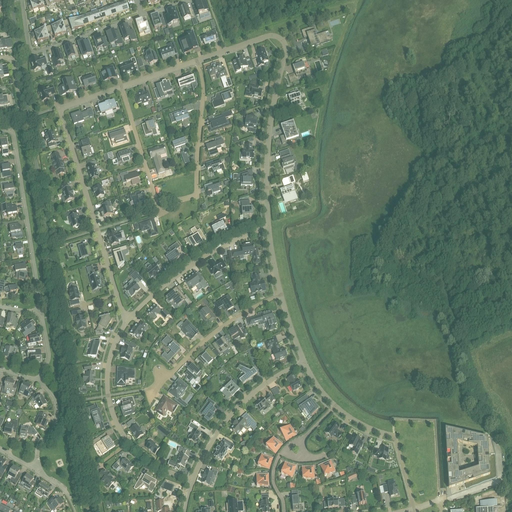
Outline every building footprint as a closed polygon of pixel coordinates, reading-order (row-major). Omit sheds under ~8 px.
[(39,9),(35,0),(29,0),(31,6),(28,7),(30,11),(38,8),(39,9)] [(42,0),(35,0),(39,9),(48,6),(45,1),(43,2),(42,0)] [(205,0),(195,4),(197,8),(194,9),(196,16),(199,15),(203,15),(205,15),(208,10),(205,0)] [(120,3),(123,12),(128,10),(129,10),(126,2),(120,4),(120,3)] [(120,3),(114,5),(117,14),(123,12),(120,3)] [(114,5),(108,7),(112,16),(117,14),(114,5)] [(184,19),(190,16),(191,19),(195,18),(192,9),(189,10),(188,10),(187,6),(184,7),(184,6),(180,7),(181,8),(180,8),(184,19)] [(108,7),(103,9),(106,18),(112,16),(108,7)] [(103,10),(98,12),(100,20),(106,18),(103,9),(102,9),(103,10)] [(165,17),(168,26),(172,25),(171,23),(178,21),(174,9),(167,12),(168,16),(165,17)] [(98,12),(92,14),(94,22),(100,20),(98,12)] [(92,14),(86,16),(89,24),(94,22),(92,14)] [(158,15),(151,17),(155,29),(161,26),(162,28),(166,26),(163,19),(160,20),(158,15)] [(80,17),(84,27),(84,26),(89,24),(86,16),(81,18),(80,17)] [(74,18),(78,29),(84,27),(80,17),(75,19),(74,18)] [(74,18),(65,21),(68,27),(70,26),(72,31),(78,29),(74,18)] [(139,22),(136,23),(139,34),(149,30),(150,33),(151,33),(146,19),(139,22)] [(61,35),(66,33),(64,28),(67,27),(68,27),(65,21),(62,22),(62,23),(57,25),(57,24),(61,35)] [(57,24),(48,27),(50,33),(53,32),(55,37),(61,35),(57,24)] [(127,26),(121,28),(122,33),(121,34),(123,38),(124,38),(125,40),(130,38),(131,42),(136,41),(133,32),(130,33),(127,26)] [(45,29),(40,31),(43,41),(49,39),(47,34),(50,33),(48,27),(45,28),(45,29)] [(301,31),(304,39),(307,38),(311,48),(320,44),(320,43),(324,42),(323,39),(326,38),(327,38),(326,33),(320,35),(320,36),(317,37),(313,27),(301,31)] [(38,43),(43,41),(40,31),(31,34),(33,38),(36,37),(38,43)] [(114,31),(107,34),(110,45),(116,43),(117,46),(122,44),(118,33),(115,34),(114,31)] [(207,37),(206,35),(200,37),(202,43),(204,42),(205,46),(216,42),(214,38),(218,37),(215,31),(210,32),(211,35),(207,37)] [(188,39),(180,42),(184,54),(193,52),(192,50),(198,48),(196,44),(198,43),(196,37),(194,37),(193,34),(187,36),(188,39)] [(107,47),(104,38),(101,40),(100,36),(94,38),(97,49),(103,47),(104,48),(107,47)] [(12,49),(11,40),(6,41),(5,40),(1,40),(3,51),(7,51),(7,50),(12,49)] [(92,54),(88,42),(84,44),(83,42),(78,43),(82,54),(85,53),(86,56),(92,54)] [(168,45),(169,50),(160,53),(163,60),(174,57),(173,55),(176,53),(173,44),(168,45)] [(71,45),(64,48),(65,52),(66,52),(68,57),(74,55),(75,57),(79,56),(76,48),(73,49),(71,45)] [(259,59),(256,61),(258,67),(264,65),(263,62),(268,61),(267,56),(268,56),(268,55),(267,52),(266,52),(265,52),(264,49),(256,51),(259,59)] [(53,53),(55,58),(52,59),(55,67),(61,65),(60,62),(63,60),(60,50),(53,53)] [(155,55),(149,52),(144,54),(147,62),(149,62),(150,65),(157,62),(155,55)] [(237,60),(232,62),(236,73),(241,71),(240,68),(243,68),(248,66),(249,68),(250,69),(252,69),(253,69),(250,58),(245,59),(244,56),(239,57),(240,60),(238,61),(237,60)] [(38,58),(30,60),(34,71),(41,68),(41,67),(46,65),(44,58),(38,60),(38,58)] [(131,59),(132,62),(119,67),(122,74),(127,73),(127,74),(130,73),(130,72),(135,70),(133,65),(137,64),(135,58),(131,59)] [(301,64),(301,63),(301,62),(300,62),(300,61),(299,61),(298,61),(297,61),(296,61),(296,62),(295,62),(295,63),(295,64),(296,66),(293,67),(295,74),(288,76),(290,83),(297,80),(298,80),(298,79),(298,78),(298,77),(305,75),(306,77),(311,76),(309,69),(306,70),(304,63),(301,64)] [(208,68),(208,69),(210,76),(211,76),(219,73),(221,78),(227,76),(225,69),(222,70),(220,64),(216,66),(215,63),(211,65),(212,67),(208,68)] [(106,71),(106,72),(101,74),(103,81),(111,78),(112,79),(116,78),(114,72),(117,71),(114,64),(111,66),(112,69),(106,71)] [(2,66),(0,66),(0,78),(4,77),(4,76),(9,75),(8,66),(7,66),(7,67),(2,68),(2,66)] [(187,85),(191,84),(193,90),(195,89),(195,90),(196,89),(197,88),(197,90),(196,80),(194,81),(193,77),(192,78),(191,74),(183,77),(184,80),(178,82),(181,90),(187,87),(187,85)] [(81,85),(84,84),(85,87),(96,84),(93,76),(83,80),(82,77),(78,78),(81,85)] [(64,86),(58,88),(61,95),(73,91),(72,89),(75,88),(76,90),(72,78),(66,81),(67,84),(64,85),(64,86)] [(254,96),(254,97),(258,98),(258,97),(261,97),(263,90),(259,90),(259,86),(260,80),(259,80),(250,83),(250,84),(248,91),(247,90),(246,96),(251,97),(251,95),(254,96)] [(163,84),(162,84),(156,86),(157,89),(154,90),(157,100),(168,96),(167,93),(172,91),(169,82),(166,83),(166,81),(162,83),(163,84)] [(49,99),(48,96),(55,94),(52,87),(46,89),(39,91),(39,92),(38,93),(39,96),(40,96),(41,96),(42,101),(49,99)] [(214,102),(212,103),(214,109),(221,106),(220,104),(232,100),(230,94),(232,93),(231,89),(222,93),(223,96),(213,99),(214,102)] [(291,96),(288,97),(290,102),(291,102),(292,104),(291,104),(293,109),(296,108),(297,110),(302,108),(302,106),(301,105),(300,101),(299,99),(301,98),(300,93),(299,94),(298,90),(290,93),(291,96)] [(148,92),(144,93),(143,91),(142,91),(137,93),(138,95),(135,97),(137,104),(142,102),(143,104),(148,102),(148,100),(151,99),(148,92)] [(11,95),(3,97),(4,106),(9,105),(9,106),(13,105),(11,95)] [(105,103),(106,104),(98,106),(100,112),(99,112),(100,116),(106,114),(105,113),(112,110),(113,111),(119,109),(117,103),(115,104),(114,101),(110,102),(110,101),(105,103)] [(174,113),(169,115),(172,123),(176,122),(177,123),(182,121),(182,124),(183,124),(184,127),(187,126),(190,125),(188,119),(186,113),(193,110),(191,105),(183,108),(184,110),(178,112),(179,115),(175,116),(174,113)] [(84,122),(82,118),(84,119),(89,117),(90,118),(94,116),(91,109),(87,110),(87,111),(81,113),(80,112),(71,116),(74,125),(75,125),(77,130),(83,128),(81,124),(80,123),(84,122)] [(211,125),(209,126),(211,131),(218,128),(218,127),(221,125),(222,127),(229,124),(227,118),(232,117),(230,112),(221,115),(222,116),(210,120),(211,125)] [(253,114),(244,117),(245,120),(246,120),(245,128),(250,129),(249,131),(255,132),(257,124),(256,124),(257,118),(255,118),(253,114)] [(145,136),(153,134),(152,131),(155,129),(154,124),(156,123),(154,118),(148,120),(149,123),(142,125),(145,136)] [(284,136),(280,138),(282,144),(297,139),(297,138),(298,137),(293,122),(281,126),(284,136)] [(124,131),(118,133),(117,130),(109,133),(109,132),(108,132),(113,146),(111,141),(115,140),(116,144),(127,141),(128,141),(124,131)] [(53,132),(50,133),(49,131),(45,132),(46,134),(45,135),(46,138),(45,138),(46,141),(47,141),(48,144),(47,144),(49,148),(55,146),(54,142),(56,142),(53,132)] [(0,147),(2,147),(2,151),(1,152),(2,155),(8,154),(6,141),(7,141),(7,137),(0,138),(0,147)] [(210,157),(219,154),(217,150),(221,149),(220,147),(224,146),(221,137),(215,140),(216,143),(206,146),(210,157)] [(173,143),(174,149),(181,146),(183,153),(181,153),(183,161),(189,159),(187,153),(189,152),(185,139),(180,140),(181,141),(173,143)] [(88,140),(79,143),(81,147),(82,146),(83,150),(82,150),(84,158),(92,156),(90,149),(89,148),(91,148),(90,144),(89,144),(88,140)] [(246,160),(246,158),(254,159),(254,151),(251,151),(251,149),(252,149),(252,144),(245,144),(244,148),(245,148),(245,150),(243,150),(243,153),(241,153),(241,159),(246,160)] [(153,158),(158,174),(165,172),(160,156),(166,154),(164,147),(149,151),(151,158),(153,158)] [(117,155),(118,159),(112,161),(114,166),(118,164),(118,162),(119,162),(119,163),(123,161),(123,163),(130,161),(129,159),(133,158),(131,150),(122,153),(122,152),(118,153),(119,154),(117,155)] [(283,165),(282,165),(283,169),(285,168),(285,170),(293,168),(293,166),(294,165),(294,163),(295,162),(295,161),(295,160),(295,159),(294,159),(294,158),(294,157),(291,158),(288,150),(280,153),(281,159),(282,163),(283,163),(283,165)] [(60,158),(58,153),(51,156),(53,160),(52,161),(55,171),(58,170),(60,174),(65,173),(63,169),(64,168),(61,158),(60,158)] [(98,177),(95,166),(97,165),(96,161),(89,163),(90,167),(87,168),(91,179),(98,177)] [(208,170),(209,169),(211,173),(224,169),(223,164),(222,165),(220,161),(206,166),(208,170)] [(4,162),(0,162),(0,169),(2,169),(3,178),(7,178),(7,179),(13,178),(11,174),(10,174),(10,172),(11,172),(10,165),(4,165),(4,162)] [(237,174),(237,179),(238,179),(238,182),(241,182),(241,186),(253,186),(253,178),(250,178),(250,175),(253,174),(251,170),(253,169),(237,174)] [(139,179),(138,174),(137,172),(128,175),(127,172),(120,174),(123,184),(126,183),(127,183),(127,182),(131,181),(132,186),(140,183),(139,179)] [(294,183),(292,177),(282,180),(284,186),(294,183)] [(9,198),(12,198),(15,190),(14,190),(13,185),(8,186),(7,182),(0,184),(2,191),(5,191),(4,192),(9,198)] [(67,184),(60,186),(62,190),(64,194),(62,199),(63,203),(67,201),(67,202),(70,201),(70,200),(74,199),(72,195),(74,195),(73,191),(71,191),(70,188),(71,188),(70,187),(68,188),(67,184)] [(208,192),(206,192),(208,197),(222,192),(220,188),(222,187),(220,184),(207,188),(208,192)] [(93,188),(94,190),(93,190),(94,194),(95,193),(96,198),(100,197),(100,198),(104,197),(103,196),(104,196),(101,186),(93,188)] [(280,190),(282,196),(284,195),(285,197),(287,201),(296,198),(293,192),(295,191),(293,186),(280,190)] [(129,196),(131,202),(133,201),(135,205),(136,205),(137,208),(144,205),(143,203),(146,202),(144,194),(136,197),(136,194),(129,196)] [(99,210),(100,214),(101,214),(102,217),(106,216),(109,217),(110,215),(113,214),(112,211),(114,208),(111,207),(110,202),(102,204),(103,208),(104,207),(104,208),(105,208),(104,209),(99,210)] [(241,206),(242,216),(243,216),(243,221),(250,218),(250,217),(249,218),(249,215),(254,215),(253,207),(250,207),(249,202),(239,202),(240,206),(241,206)] [(18,214),(17,207),(12,207),(11,204),(0,206),(1,213),(7,212),(7,216),(18,214)] [(64,214),(65,218),(68,217),(69,221),(71,220),(73,228),(75,227),(76,228),(77,228),(78,228),(78,227),(79,226),(81,225),(78,218),(79,218),(78,214),(73,216),(72,212),(64,214)] [(215,235),(218,234),(219,234),(221,233),(221,232),(226,230),(224,226),(226,225),(224,220),(226,219),(223,215),(217,218),(220,222),(215,224),(216,227),(212,229),(215,235)] [(138,223),(140,228),(141,228),(142,232),(148,230),(150,236),(158,234),(154,222),(149,224),(148,220),(138,223)] [(21,231),(19,225),(9,226),(10,231),(9,232),(12,235),(13,238),(15,238),(17,239),(17,238),(23,237),(22,231),(21,231)] [(203,243),(202,242),(200,238),(203,236),(199,230),(197,231),(194,228),(190,230),(194,236),(192,238),(191,238),(188,240),(187,239),(185,240),(187,244),(186,244),(186,245),(188,244),(190,246),(191,245),(193,248),(196,246),(197,247),(203,243)] [(107,234),(109,238),(108,238),(109,238),(110,241),(109,241),(110,241),(111,245),(119,243),(118,240),(122,239),(120,233),(116,234),(115,232),(107,234)] [(18,256),(24,255),(23,251),(23,245),(22,245),(21,242),(15,243),(16,251),(14,252),(15,255),(12,255),(13,259),(12,259),(18,258),(18,256)] [(80,242),(74,244),(70,246),(72,253),(79,253),(81,259),(88,257),(87,254),(90,253),(88,246),(85,247),(85,245),(82,246),(80,242)] [(172,262),(176,259),(177,259),(180,257),(176,250),(180,247),(177,243),(169,249),(171,251),(167,254),(168,256),(166,257),(171,264),(171,263),(172,263),(172,262)] [(242,250),(236,251),(233,251),(231,252),(232,258),(234,257),(239,256),(240,260),(244,259),(243,256),(252,254),(254,264),(260,264),(257,247),(254,248),(254,244),(249,245),(249,244),(246,245),(241,246),(242,250)] [(124,263),(121,252),(127,250),(126,247),(113,251),(113,254),(118,269),(124,263)] [(153,277),(154,278),(157,275),(156,274),(160,271),(161,271),(157,267),(160,264),(155,258),(153,260),(156,264),(155,265),(155,264),(155,265),(151,268),(148,264),(145,266),(148,270),(145,273),(144,273),(150,280),(150,279),(153,277)] [(208,264),(210,267),(208,268),(212,275),(213,274),(214,275),(220,272),(219,270),(226,267),(222,260),(217,263),(217,264),(216,265),(214,261),(208,264)] [(19,275),(18,280),(24,281),(25,276),(27,276),(26,276),(26,272),(26,271),(27,271),(26,264),(20,265),(19,262),(12,263),(13,267),(15,266),(15,272),(17,272),(17,275),(19,275)] [(92,273),(93,273),(91,267),(86,268),(88,274),(89,274),(89,277),(92,287),(93,287),(94,291),(101,289),(100,284),(101,284),(99,279),(98,280),(97,275),(92,276),(92,273)] [(184,281),(191,290),(196,286),(199,291),(203,287),(204,289),(207,287),(198,273),(195,275),(194,274),(184,281)] [(253,285),(250,285),(252,293),(265,290),(265,289),(265,288),(265,287),(265,286),(265,285),(265,284),(264,284),(264,282),(261,283),(260,281),(259,275),(255,276),(255,273),(251,274),(253,285)] [(124,288),(126,290),(125,291),(124,291),(126,293),(125,294),(128,297),(130,296),(131,298),(131,297),(134,294),(135,294),(137,292),(140,289),(141,289),(134,282),(134,283),(132,280),(124,288)] [(6,289),(5,286),(6,282),(0,281),(0,282),(0,292),(4,293),(7,295),(9,294),(10,298),(10,297),(11,297),(12,297),(14,296),(14,295),(15,294),(16,292),(17,292),(17,291),(18,290),(16,286),(9,288),(8,288),(6,289)] [(77,286),(75,286),(74,285),(73,285),(73,284),(72,284),(72,285),(71,285),(71,286),(70,286),(70,287),(71,289),(69,290),(70,293),(69,293),(70,297),(72,302),(69,303),(70,307),(80,304),(79,299),(80,299),(79,297),(79,293),(78,294),(77,286)] [(177,306),(182,302),(184,301),(188,305),(192,302),(186,295),(184,296),(176,287),(172,291),(173,292),(169,295),(170,297),(166,301),(168,304),(173,301),(177,306)] [(214,304),(217,309),(218,309),(219,309),(221,308),(221,307),(224,305),(227,311),(233,307),(232,307),(228,302),(232,300),(228,295),(214,304)] [(205,299),(201,301),(205,306),(205,307),(207,305),(209,308),(211,306),(209,304),(205,299)] [(155,305),(147,313),(152,319),(154,320),(155,320),(157,318),(157,317),(156,316),(161,311),(155,305)] [(212,314),(207,307),(199,313),(201,316),(202,316),(206,321),(205,322),(208,325),(214,320),(210,315),(212,314)] [(79,309),(71,311),(72,316),(73,316),(75,322),(76,322),(77,325),(78,330),(79,331),(80,331),(80,332),(81,332),(82,332),(85,331),(84,328),(85,328),(86,327),(85,323),(86,323),(85,320),(84,320),(83,316),(78,318),(77,315),(80,314),(79,309)] [(247,320),(249,326),(259,323),(260,323),(266,321),(269,331),(276,329),(274,324),(277,323),(274,317),(273,317),(271,311),(265,313),(265,312),(258,314),(258,316),(247,320)] [(10,328),(10,327),(16,328),(18,320),(14,319),(15,316),(9,315),(7,324),(6,325),(6,327),(6,328),(9,328),(10,328)] [(99,326),(95,331),(96,335),(104,334),(103,330),(104,330),(104,329),(106,330),(112,320),(110,319),(109,316),(110,316),(110,315),(106,316),(104,316),(103,317),(99,318),(100,318),(101,321),(98,326),(99,326)] [(24,330),(21,332),(25,337),(35,329),(33,326),(36,324),(33,321),(29,322),(28,320),(21,326),(24,330)] [(181,322),(177,326),(179,329),(180,328),(182,330),(182,331),(180,334),(182,337),(185,335),(187,337),(188,337),(191,339),(192,339),(193,337),(194,337),(193,337),(198,333),(187,321),(184,324),(181,322)] [(141,337),(142,334),(143,334),(142,333),(145,330),(146,331),(148,328),(141,323),(139,326),(137,324),(134,328),(132,330),(130,334),(138,340),(140,337),(141,337)] [(231,338),(232,337),(234,340),(239,337),(241,339),(245,338),(242,324),(241,324),(235,328),(234,328),(228,332),(231,338)] [(33,336),(33,337),(30,337),(31,341),(27,342),(28,348),(37,346),(36,343),(40,342),(41,341),(41,338),(40,338),(39,336),(37,336),(36,335),(33,336)] [(165,353),(161,356),(167,361),(172,355),(173,357),(180,350),(178,348),(179,347),(177,345),(176,346),(171,342),(172,340),(167,336),(165,339),(162,342),(169,348),(169,347),(172,350),(167,355),(165,353)] [(212,345),(220,356),(220,355),(222,354),(223,353),(225,357),(230,353),(228,350),(228,349),(230,348),(231,347),(223,337),(220,339),(221,340),(216,344),(215,343),(212,345)] [(88,355),(96,358),(97,356),(97,354),(98,351),(99,349),(99,347),(100,344),(100,343),(99,339),(91,340),(92,341),(91,342),(92,342),(91,345),(89,345),(88,348),(90,349),(89,355),(88,355)] [(276,339),(266,343),(268,350),(272,349),(273,353),(276,361),(279,359),(280,360),(284,359),(283,358),(287,356),(286,355),(287,354),(286,350),(285,351),(284,349),(280,350),(276,339)] [(121,351),(123,352),(121,358),(127,360),(128,356),(130,357),(132,350),(133,348),(135,349),(137,346),(131,344),(130,346),(129,349),(125,347),(124,347),(123,347),(121,351)] [(2,353),(4,353),(3,357),(10,359),(11,355),(16,356),(18,348),(12,347),(12,349),(6,347),(5,349),(3,348),(2,353)] [(251,349),(247,350),(250,355),(252,360),(256,358),(254,354),(252,348),(251,349)] [(213,361),(211,359),(212,358),(214,360),(216,357),(210,350),(207,352),(206,351),(206,350),(197,359),(203,366),(207,363),(208,365),(213,361)] [(27,357),(31,357),(31,361),(36,361),(36,363),(40,362),(40,361),(41,361),(41,354),(36,354),(36,351),(27,351),(27,357)] [(187,376),(186,378),(190,382),(193,379),(195,381),(198,377),(199,378),(203,374),(192,364),(187,370),(188,371),(185,374),(186,375),(186,376),(187,376)] [(84,367),(84,371),(86,370),(87,373),(86,373),(86,375),(83,375),(83,382),(86,382),(86,384),(94,385),(94,373),(92,373),(91,369),(92,369),(91,366),(84,367)] [(135,370),(126,368),(126,372),(117,372),(117,377),(118,377),(118,380),(117,380),(117,387),(121,387),(121,385),(125,385),(126,385),(126,379),(132,379),(132,378),(135,378),(135,370)] [(243,378),(239,380),(243,385),(246,382),(252,378),(257,373),(254,369),(250,371),(247,370),(245,369),(244,370),(242,373),(244,374),(245,375),(243,377),(243,378)] [(287,379),(290,384),(289,384),(293,392),(296,390),(296,391),(299,389),(298,388),(301,387),(297,379),(296,380),(294,375),(287,379)] [(12,380),(7,379),(7,380),(6,380),(4,385),(5,385),(5,387),(3,387),(1,394),(6,395),(7,391),(10,392),(11,394),(14,395),(17,386),(14,385),(15,383),(11,382),(12,380)] [(172,391),(170,394),(177,399),(179,396),(180,397),(181,397),(182,396),(184,394),(185,392),(184,392),(182,390),(183,389),(185,387),(186,388),(188,386),(181,381),(179,383),(178,382),(177,384),(176,385),(175,385),(171,390),(172,391)] [(229,398),(231,396),(232,397),(239,390),(231,382),(224,388),(226,390),(222,393),(226,397),(225,398),(228,401),(230,399),(229,398)] [(26,385),(23,384),(19,393),(29,398),(33,391),(29,389),(31,386),(27,384),(26,385)] [(31,401),(36,405),(37,404),(40,409),(47,405),(46,404),(46,402),(45,401),(44,400),(42,396),(40,397),(39,396),(36,394),(31,401)] [(256,408),(260,412),(266,407),(267,409),(269,409),(270,408),(270,406),(269,405),(271,403),(275,401),(271,394),(267,397),(264,400),(262,398),(259,400),(259,401),(254,405),(255,406),(254,407),(256,408)] [(126,398),(128,402),(122,404),(124,408),(121,409),(123,417),(135,414),(132,405),(131,406),(130,402),(134,401),(132,397),(126,398)] [(174,412),(173,411),(177,406),(165,398),(156,411),(160,414),(160,415),(164,417),(165,417),(166,417),(166,416),(167,416),(167,415),(167,414),(166,414),(166,413),(168,411),(173,414),(174,412)] [(208,399),(206,402),(207,402),(202,409),(205,411),(204,413),(203,413),(202,415),(205,417),(205,418),(204,419),(209,422),(214,415),(214,414),(216,411),(213,408),(214,407),(213,406),(215,404),(208,399)] [(313,405),(310,400),(305,403),(303,400),(301,401),(301,400),(297,403),(299,407),(299,408),(300,410),(301,412),(302,412),(302,413),(304,412),(305,411),(306,410),(310,417),(318,410),(316,408),(317,407),(315,404),(313,405)] [(95,409),(95,408),(94,408),(96,412),(91,413),(91,412),(95,425),(95,424),(99,423),(102,430),(104,429),(105,429),(100,415),(101,413),(99,412),(96,403),(96,404),(97,408),(95,409)] [(36,421),(38,422),(36,425),(41,427),(40,428),(45,431),(47,427),(46,426),(48,422),(44,421),(45,419),(46,419),(47,416),(40,413),(36,421)] [(233,425),(234,426),(230,429),(233,432),(234,433),(237,435),(240,431),(241,432),(244,428),(243,428),(244,427),(245,428),(246,428),(247,428),(248,428),(249,428),(250,427),(253,430),(253,431),(258,426),(246,413),(241,419),(240,418),(237,422),(236,421),(233,425)] [(127,424),(129,427),(131,429),(130,430),(133,433),(132,433),(134,436),(135,436),(137,439),(137,440),(144,435),(143,435),(143,434),(145,433),(141,428),(140,429),(137,426),(137,425),(136,426),(134,424),(135,423),(133,420),(127,424)] [(5,433),(4,434),(11,435),(13,427),(17,427),(18,422),(12,421),(11,424),(7,423),(5,429),(4,429),(3,433),(5,433)] [(192,442),(193,442),(195,444),(197,440),(197,441),(197,440),(199,437),(199,438),(199,437),(201,434),(197,432),(199,428),(191,423),(188,427),(193,430),(191,435),(190,435),(188,437),(188,439),(189,440),(189,441),(192,442)] [(341,433),(338,431),(337,430),(339,427),(339,426),(337,424),(336,425),(334,423),(329,429),(328,428),(325,433),(331,437),(333,436),(337,439),(341,433)] [(170,434),(160,425),(157,429),(167,437),(170,434)] [(280,431),(286,441),(287,441),(288,440),(289,440),(290,439),(291,439),(291,438),(292,437),(296,435),(290,425),(280,431)] [(20,437),(24,440),(26,438),(27,438),(27,437),(27,436),(27,435),(34,436),(37,434),(33,428),(28,428),(21,427),(21,431),(19,433),(20,434),(20,437)] [(491,454),(495,454),(495,453),(490,438),(487,438),(445,429),(449,490),(465,484),(466,488),(496,477),(495,455),(491,455),(491,454)] [(103,440),(101,436),(91,442),(94,446),(96,444),(103,455),(115,447),(108,436),(103,440)] [(354,447),(351,452),(357,455),(362,445),(359,443),(360,439),(354,436),(352,441),(351,441),(349,445),(354,447)] [(145,443),(148,445),(146,448),(149,450),(148,450),(152,453),(152,452),(155,455),(160,448),(151,441),(152,440),(150,437),(145,443)] [(279,448),(282,445),(273,437),(266,447),(275,454),(276,453),(276,452),(277,452),(278,451),(278,450),(279,449),(279,448)] [(219,447),(218,447),(216,451),(214,456),(216,457),(214,460),(218,462),(220,459),(222,461),(224,456),(225,456),(227,453),(227,452),(228,449),(231,451),(233,448),(235,445),(225,439),(222,443),(221,443),(219,447)] [(375,449),(374,456),(379,457),(378,459),(385,461),(386,459),(388,460),(389,456),(387,456),(388,449),(386,448),(386,447),(382,447),(381,447),(381,451),(375,449)] [(187,451),(180,448),(178,451),(181,452),(180,455),(181,455),(179,459),(178,458),(176,464),(170,461),(169,462),(169,461),(168,464),(168,465),(174,467),(174,468),(179,470),(180,466),(184,468),(188,458),(183,456),(184,454),(185,454),(187,451)] [(258,466),(269,469),(269,468),(270,468),(270,467),(270,466),(271,464),(271,463),(271,462),(273,458),(261,455),(258,466)] [(128,461),(127,462),(125,460),(120,464),(118,462),(112,467),(116,471),(119,468),(120,469),(122,468),(128,473),(129,472),(130,472),(131,471),(131,470),(134,467),(128,461)] [(321,465),(320,465),(324,476),(335,471),(330,461),(327,462),(325,463),(324,463),(323,463),(322,464),(321,464),(321,465)] [(292,477),(296,466),(292,465),(291,465),(290,464),(289,464),(288,463),(287,463),(286,463),(285,462),(281,474),(292,477)] [(9,472),(8,474),(11,477),(8,480),(9,482),(14,485),(19,478),(16,476),(20,471),(19,470),(19,469),(17,467),(15,467),(14,466),(11,470),(9,470),(9,472)] [(314,478),(313,467),(309,467),(308,467),(307,467),(306,467),(305,467),(304,467),(303,467),(302,467),(302,479),(314,478)] [(99,475),(103,480),(101,481),(105,485),(105,486),(107,488),(108,488),(115,481),(111,477),(112,476),(108,473),(107,473),(104,470),(99,475)] [(203,479),(202,483),(209,486),(212,476),(216,477),(218,472),(212,470),(211,473),(206,471),(205,475),(204,475),(203,479)] [(349,481),(358,477),(356,473),(347,477),(347,478),(348,481),(349,480),(349,481)] [(157,482),(153,479),(145,475),(145,476),(142,474),(134,489),(136,490),(144,483),(149,487),(149,491),(150,492),(152,493),(156,485),(155,485),(157,482)] [(28,475),(25,479),(24,479),(22,483),(26,485),(24,488),(30,491),(35,483),(32,481),(33,479),(28,475)] [(257,486),(269,486),(268,485),(269,484),(269,483),(269,482),(268,481),(268,480),(268,479),(268,475),(256,475),(257,486)] [(165,482),(160,488),(172,492),(174,486),(165,482)] [(38,489),(35,494),(41,498),(42,496),(47,499),(52,492),(49,490),(49,489),(44,485),(42,483),(41,484),(38,489)] [(388,485),(382,486),(384,494),(388,493),(388,492),(389,492),(391,497),(395,496),(394,495),(397,495),(396,491),(397,491),(396,487),(395,483),(388,485)] [(194,499),(199,496),(194,488),(189,492),(194,499)] [(366,504),(365,493),(364,494),(363,490),(357,491),(358,495),(357,495),(357,496),(351,497),(353,504),(356,504),(356,502),(358,501),(359,505),(366,504)] [(292,511),(293,511),(303,511),(303,507),(296,505),(296,503),(299,502),(298,497),(298,495),(300,495),(300,494),(300,492),(300,491),(299,491),(298,491),(296,491),(291,491),(292,495),(291,495),(292,503),(293,508),(292,508),(292,509),(292,511)] [(262,511),(269,511),(269,509),(270,509),(270,505),(269,505),(268,502),(268,499),(269,499),(269,495),(261,495),(261,499),(262,499),(262,502),(262,506),(260,506),(261,510),(262,510),(262,511)] [(53,499),(48,502),(49,505),(48,506),(52,511),(56,509),(57,508),(57,509),(58,509),(59,509),(60,509),(61,509),(62,509),(63,509),(63,505),(64,504),(60,498),(55,501),(53,499)] [(338,500),(327,501),(327,502),(323,502),(324,508),(328,508),(328,509),(338,508),(338,500)] [(163,501),(156,502),(157,511),(161,511),(160,511),(169,511),(169,510),(165,510),(163,509),(163,501)] [(237,511),(240,511),(239,511),(240,511),(244,511),(243,502),(237,502),(237,501),(228,502),(229,507),(226,507),(226,511),(237,511)] [(493,511),(493,508),(501,507),(501,506),(495,507),(495,501),(481,502),(482,508),(476,509),(476,511),(493,511)]
